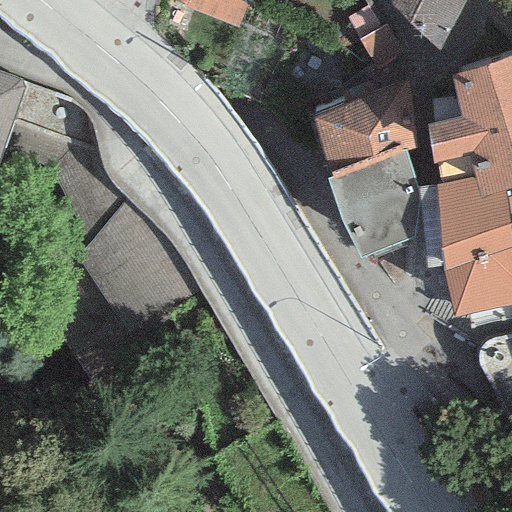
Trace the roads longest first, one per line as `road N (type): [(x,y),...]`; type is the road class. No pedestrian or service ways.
road 1 (residential): [(0,56),(275,134),(360,270),(433,361)]
road 2 (tertiary): [(360,403),(195,139),(31,0)]
road 3 (residential): [(433,361),(511,498)]
road 4 (tertiary): [(428,511),(360,403)]
